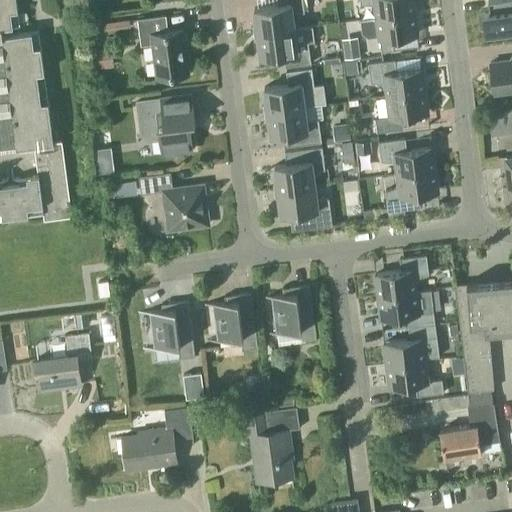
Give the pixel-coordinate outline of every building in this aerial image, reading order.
[(0,0),(0,27),(2,27),(20,25),(16,0),(0,0)] [(253,33),(294,27),(292,13),(304,12),(302,0),(276,0),(277,5),(254,8),(256,25),(252,26),(253,33)] [(376,17),(414,12),(412,0),(359,0),(360,4),(375,5),(376,17)] [(511,0),(488,0),(489,10),(483,10),(486,33),(511,30),(511,0)] [(391,37),(417,34),(414,12),(376,17),(361,19),(362,32),(368,36),(379,35),(381,51),(393,50),(391,37)] [(188,73),(182,29),(167,31),(165,15),(138,19),(141,45),(152,43),(156,77),(188,73)] [(311,63),(308,42),(314,41),(312,25),(294,27),(253,33),(254,40),(258,40),(260,57),(284,54),(285,66),(311,63)] [(325,26),(327,39),(337,38),(336,25),(325,26)] [(0,145),(15,143),(12,120),(5,64),(1,35),(3,35),(2,27),(0,27),(0,145)] [(5,64),(42,59),(38,30),(3,35),(1,35),(5,64)] [(344,59),(360,57),(357,37),(342,39),(344,59)] [(98,49),(93,49),(96,69),(113,67),(110,47),(98,49)] [(12,120),(50,115),(42,59),(5,64),(12,120)] [(396,71),(395,60),(394,59),(368,63),(370,82),(385,83),(386,95),(425,90),(422,68),(396,71)] [(511,59),(490,63),(495,100),(495,94),(511,91),(511,59)] [(357,60),(344,61),(346,72),(346,73),(358,71),(357,60)] [(322,85),(314,86),(311,68),(286,71),(288,84),(264,87),(266,104),(263,104),(264,111),(304,106),(326,103),(325,102),(324,102),(322,85)] [(402,116),(428,112),(425,90),(386,95),(389,116),(375,118),(377,132),(403,128),(402,116)] [(189,123),(195,122),(191,94),(137,101),(141,134),(149,140),(159,139),(161,154),(192,150),(189,123)] [(284,147),(321,142),(318,119),(306,120),(304,106),(264,111),(265,119),(268,118),(270,135),(282,134),(284,147)] [(53,143),(53,142),(50,115),(12,120),(15,143),(16,148),(34,145),(53,143)] [(351,139),(349,122),(332,124),(334,141),(351,139)] [(405,138),(378,141),(381,161),(395,162),(397,174),(435,169),(432,147),(406,150),(405,138)] [(43,212),(44,220),(71,216),(61,140),(53,142),(53,143),(34,145),(38,174),(43,212)] [(356,142),(357,154),(372,152),(370,140),(356,142)] [(352,150),(351,142),(341,144),(342,151),(352,150)] [(276,181),(272,181),(274,190),(314,184),(313,171),(325,169),(322,146),(284,151),(286,164),(274,165),(276,181)] [(341,154),(343,167),(355,166),(354,153),(341,154)] [(98,172),(113,170),(112,160),(97,162),(98,172)] [(398,186),(385,191),(387,210),(414,207),(428,205),(426,193),(438,191),(435,169),(397,174),(398,186)] [(208,224),(203,184),(172,188),(170,172),(139,176),(141,193),(163,190),(168,229),(208,224)] [(15,216),(43,212),(38,174),(10,178),(15,216)] [(0,217),(15,216),(10,178),(0,179),(0,217)] [(123,180),(112,182),(114,196),(125,195),(123,180)] [(314,184),(274,190),(275,197),(278,196),(280,214),(290,212),(293,229),(306,228),(306,224),(331,220),(328,197),(316,199),(314,184)] [(343,192),(345,208),(362,206),(360,190),(343,192)] [(375,217),(374,208),(364,209),(365,218),(375,217)] [(378,295),(416,291),(415,279),(428,274),(426,254),(399,258),(401,270),(375,273),(378,295)] [(511,319),(511,279),(503,280),(507,320),(511,319)] [(459,320),(459,324),(507,320),(503,280),(492,281),(466,283),(456,284),(454,284),(454,286),(456,300),(457,308),(458,318),(459,320)] [(300,342),(316,340),(309,284),(283,288),(283,294),(272,295),(277,333),(299,330),(300,342)] [(408,326),(435,323),(432,304),(418,303),(416,291),(378,295),(381,318),(406,314),(408,326)] [(242,349),(257,347),(250,292),(224,295),(225,301),(213,303),(218,340),(240,337),(242,349)] [(179,357),(194,355),(187,300),(161,303),(162,309),(150,311),(155,348),(177,345),(179,357)] [(458,318),(457,308),(456,300),(440,302),(442,320),(458,318)] [(89,325),(87,312),(74,314),(76,326),(89,325)] [(511,319),(507,320),(459,324),(461,338),(489,334),(488,330),(511,328),(511,319)] [(436,337),(435,323),(408,326),(409,339),(384,342),(386,364),(425,359),(424,357),(439,355),(436,337)] [(449,325),(450,335),(458,334),(457,324),(449,325)] [(77,359),(91,357),(88,332),(65,335),(68,355),(35,360),(39,388),(80,383),(77,359)] [(489,334),(461,338),(467,392),(493,388),(489,334)] [(425,359),(386,364),(389,386),(415,383),(417,395),(443,392),(442,378),(427,380),(425,359)] [(312,386),(320,377),(310,369),(302,378),(312,386)] [(201,372),(183,374),(186,397),(204,395),(201,372)] [(263,386),(262,381),(256,381),(252,386),(253,392),(259,391),(263,386)] [(493,402),(491,389),(468,393),(470,406),(467,407),(470,424),(439,429),(444,457),(481,451),(480,443),(499,440),(493,402)] [(289,429),(299,427),(296,406),(262,411),(262,413),(247,415),(249,435),(252,434),(258,481),(292,476),(289,458),(293,458),(289,429)] [(126,468),(147,465),(176,461),(173,439),(192,436),(188,407),(164,410),(166,426),(138,430),(138,434),(122,436),(126,468)] [(331,511),(357,511),(356,499),(330,502),(331,511)]
